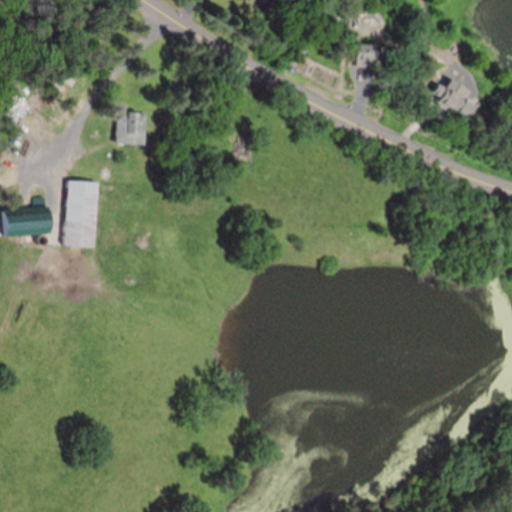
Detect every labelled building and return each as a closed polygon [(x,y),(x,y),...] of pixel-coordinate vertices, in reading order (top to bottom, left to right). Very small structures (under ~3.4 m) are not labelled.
[(357,66),(377,66),(377,50),(357,50),(357,66)] [(451,120),(474,105),(456,77),(433,92),(451,120)] [(145,145),(146,112),(117,111),(116,144),(145,145)] [(18,135),(18,160),(27,160),(27,135),(18,135)] [(65,246),(96,247),(98,182),(68,180),(65,246)] [(6,236),(50,234),(48,197),(35,198),(35,207),(4,209),(6,236)]
